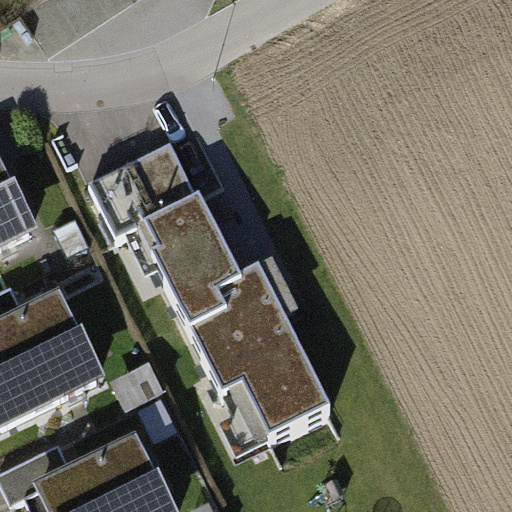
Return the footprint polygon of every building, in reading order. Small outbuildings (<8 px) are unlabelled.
[(171,151),(90,191),(116,245),(146,230),(159,258),(152,261),(223,404),(243,395),(270,448),(330,418),(259,275),(239,285),(199,205),(198,205),(171,151)] [(0,253),(30,238),(0,178),(0,253)] [(0,299),(0,426),(3,433),(97,386),(58,309),(27,324),(11,294),(0,299)] [(163,402),(154,381),(126,393),(135,414),(163,402)] [(173,434),(162,410),(141,420),(153,443),(173,434)] [(0,480),(0,490),(10,511),(13,511),(52,493),(61,511),(164,511),(135,451),(74,482),(59,452),(0,480)]
